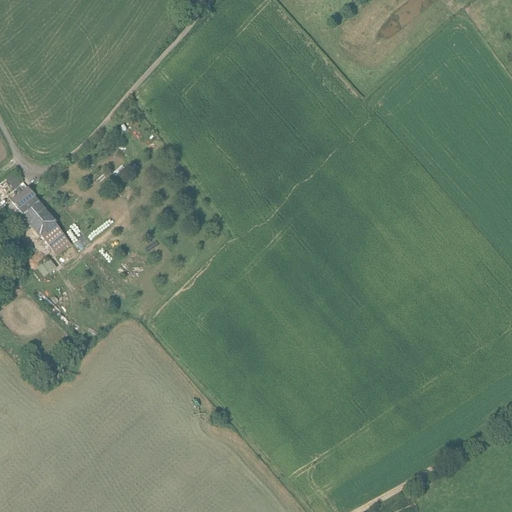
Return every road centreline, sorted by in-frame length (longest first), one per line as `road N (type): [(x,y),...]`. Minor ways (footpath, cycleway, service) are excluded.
road 1 (unclassified): [(0,123),(36,175),(66,159),(210,0)]
road 2 (track): [(357,511),(511,419)]
